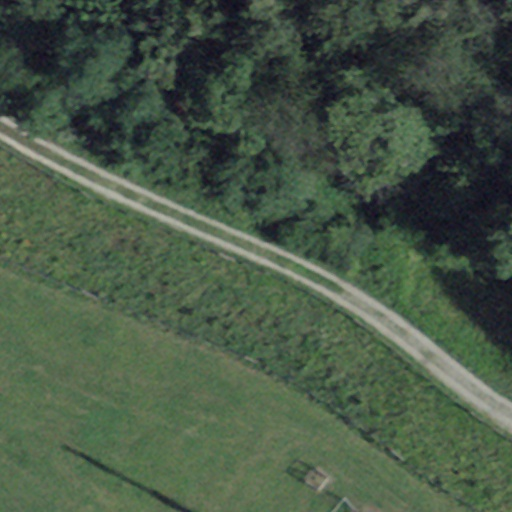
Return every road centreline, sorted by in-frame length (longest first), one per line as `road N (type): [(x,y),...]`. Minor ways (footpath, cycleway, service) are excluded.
road 1 (track): [(0,125),(333,301)]
road 2 (track): [(511,415),(333,301)]
